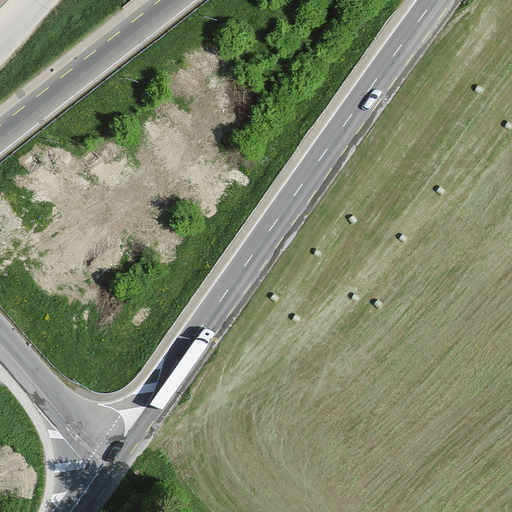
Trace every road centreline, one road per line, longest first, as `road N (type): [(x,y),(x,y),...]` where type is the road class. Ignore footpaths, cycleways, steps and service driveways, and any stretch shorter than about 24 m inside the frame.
road 1 (primary): [(109,454),(435,0)]
road 2 (primary): [(176,0),(0,139)]
road 3 (unclassified): [(0,336),(109,454)]
